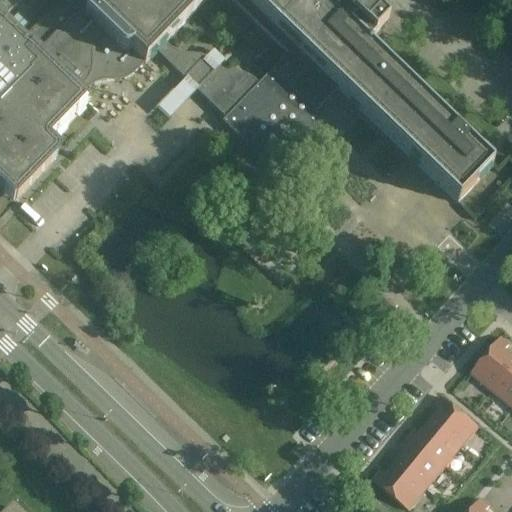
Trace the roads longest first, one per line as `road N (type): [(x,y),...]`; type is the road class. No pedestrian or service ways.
road 1 (secondary): [(216,511),(0,301)]
road 2 (residential): [(279,511),(479,291)]
road 3 (secondary): [(0,340),(173,511)]
road 4 (residential): [(511,103),(405,0)]
